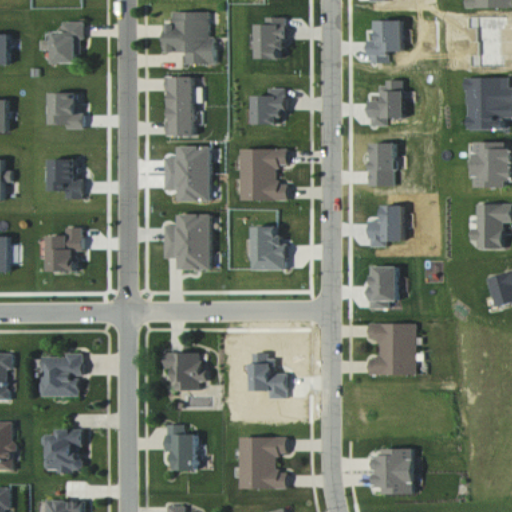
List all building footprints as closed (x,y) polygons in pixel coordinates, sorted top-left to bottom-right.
[(511,0),(473,0),(473,11),(511,10),(511,0)] [(216,14),(179,15),(179,27),(172,27),(172,55),(191,55),(191,67),(222,67),(222,39),(216,39),(216,14)] [(266,27),(266,62),(289,62),(289,52),(295,52),(294,19),(274,20),(274,26),(266,27)] [(410,23),(383,24),(383,43),(376,43),(377,65),(395,65),(395,55),(410,54),(410,23)] [(89,24),(68,24),(68,34),(59,34),(60,66),(83,66),(83,49),(90,49),(89,24)] [(16,37),(0,37),(0,67),(16,68),(16,37)] [(171,139),(200,139),(201,80),(173,79),(171,139)] [(511,79),(474,80),(475,131),(511,131),(511,119),(511,118),(511,79)] [(411,121),(412,84),(387,84),(387,103),(376,103),(376,128),(393,128),(393,121),(411,121)] [(262,99),(262,127),(291,127),(291,113),(294,113),(294,90),(277,91),(277,99),(262,99)] [(57,96),(57,128),(73,128),(73,131),(90,131),(91,106),(83,106),(84,96),(57,96)] [(0,135),(14,135),(15,103),(0,102),(0,135)] [(511,145),(482,144),(481,190),(511,190),(511,151),(511,152),(511,145)] [(377,188),(401,189),(402,146),(381,146),(381,156),(378,156),(377,188)] [(217,203),(217,149),(184,149),(184,159),(170,159),(170,192),(184,192),(184,203),(217,203)] [(248,152),(249,203),(296,203),(295,186),(286,186),(285,168),(296,168),(296,151),(248,152)] [(11,163),(0,162),(0,203),(10,204),(11,185),(18,185),(18,173),(10,173),(11,163)] [(57,162),(58,195),(73,194),(73,202),(90,202),(89,182),(83,182),(83,162),(57,162)] [(483,230),(478,230),(478,243),(483,243),(483,252),(510,251),(509,225),(511,225),(511,206),(483,207),(483,230)] [(376,248),(393,249),(393,244),(410,245),(411,209),(390,208),(390,223),(376,223),(376,248)] [(185,273),(217,273),(217,217),(184,217),(184,228),(170,228),(170,260),(185,260),(185,273)] [(262,273),(294,272),(294,247),(287,247),(287,229),(262,229),(262,273)] [(56,275),(84,275),(84,263),(91,263),(90,230),(73,230),(73,239),(55,239),(56,275)] [(0,275),(15,276),(16,240),(0,239),(0,275)] [(376,288),(376,311),(396,311),(395,304),(406,304),(405,269),(378,269),(378,288),(376,288)] [(511,275),(494,280),(501,310),(511,307),(511,275)] [(422,326),(375,326),(375,342),(385,342),(385,361),(375,361),(375,377),(422,378),(422,326)] [(0,355),(0,402),(15,403),(14,372),(19,372),(18,355),(0,355)] [(213,385),(212,356),(172,357),(173,372),(181,371),(181,394),(206,393),(206,385),(213,385)] [(49,357),(48,399),(85,399),(86,380),(89,380),(90,358),(49,357)] [(0,471),(20,472),(20,423),(0,422),(0,471)] [(203,471),(203,435),(189,435),(190,426),(172,425),(172,454),(178,454),(177,471),(203,471)] [(89,430),(64,430),(64,436),(54,436),(54,473),(89,473),(89,430)] [(295,490),(295,472),(284,472),(283,456),(294,456),(294,438),(247,438),(248,490),(295,490)] [(378,457),(378,487),(390,487),(390,495),(421,495),(421,449),(389,450),(389,456),(378,457)] [(0,511),(9,511),(10,511),(15,511),(16,489),(0,488),(0,511)] [(89,511),(90,502),(53,502),(52,511),(89,511)]
